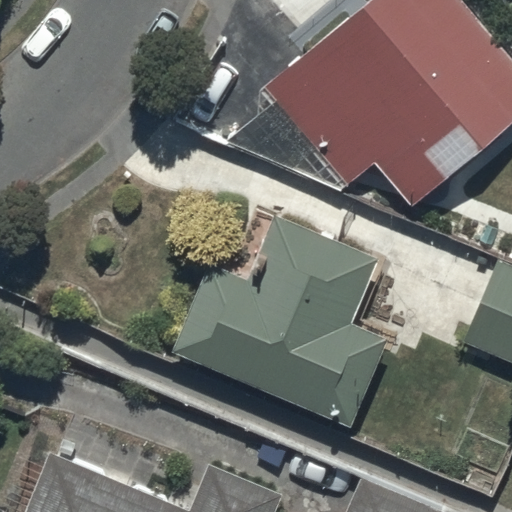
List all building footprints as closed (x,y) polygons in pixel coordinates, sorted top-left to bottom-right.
[(376,153),(415,197),(511,113),(511,53),(465,0),(363,0),(267,82),(348,177),(376,153)] [(176,344),(352,418),(388,333),(351,317),(378,252),(277,209),(250,273),(212,258),(176,344)] [(511,261),(499,256),(466,336),(511,355),(511,261)] [(25,511),(272,511),(282,488),(211,459),(192,505),(53,447),(25,511)] [(364,474),(347,511),(444,511),(446,509),(364,474)]
